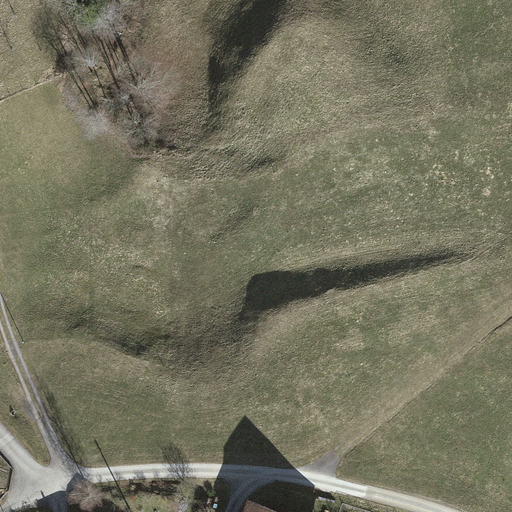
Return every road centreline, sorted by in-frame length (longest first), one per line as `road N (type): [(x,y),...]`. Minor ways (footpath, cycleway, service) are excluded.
road 1 (unclassified): [(62,511),(66,479),(176,470),(308,482),(437,511)]
road 2 (track): [(308,482),(511,309)]
